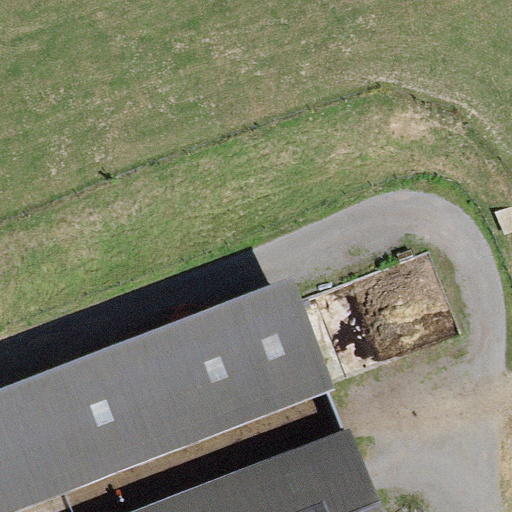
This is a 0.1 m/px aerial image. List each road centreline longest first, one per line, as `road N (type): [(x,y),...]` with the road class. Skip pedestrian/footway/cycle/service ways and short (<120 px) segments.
road 1 (track): [(511,360),(467,236),(442,215),(407,216),(0,373)]
road 2 (track): [(444,511),(408,420),(511,382)]
